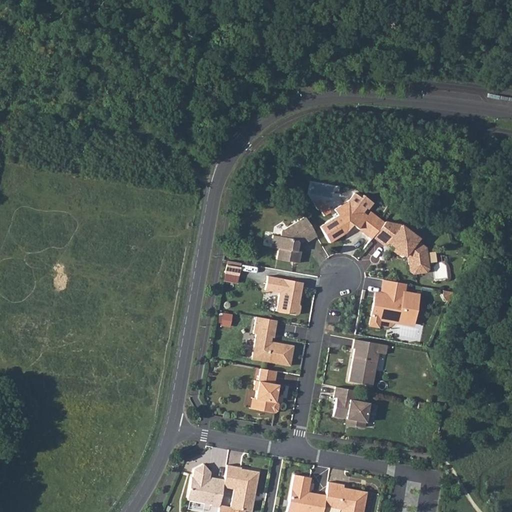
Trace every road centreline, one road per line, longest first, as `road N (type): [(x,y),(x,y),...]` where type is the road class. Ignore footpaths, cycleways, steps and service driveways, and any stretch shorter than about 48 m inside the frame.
road 1 (residential): [(511,113),(335,95),(289,105),(254,126),(216,188),(172,428)]
road 2 (track): [(216,188),(192,165),(187,97),(216,0)]
road 3 (residential): [(296,450),(322,301),(340,276)]
road 4 (residential): [(172,428),(296,450)]
